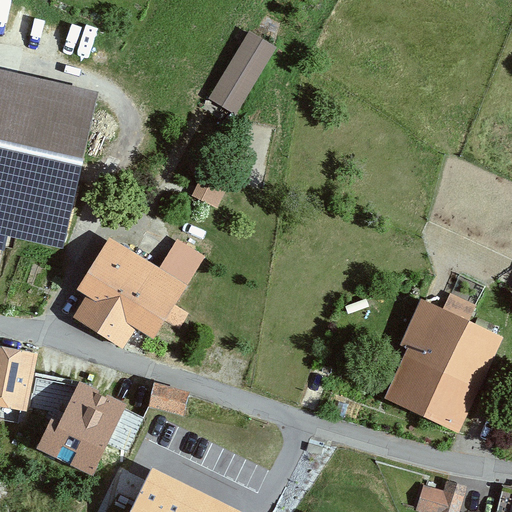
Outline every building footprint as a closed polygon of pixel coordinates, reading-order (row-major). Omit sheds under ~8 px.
[(249,31),(209,98),(236,115),(277,48),(249,31)] [(99,91),(0,68),(0,248),(5,250),(8,236),(63,249),(99,91)] [(251,172),(271,173),(272,133),(252,132),(251,172)] [(109,236),(77,288),(86,294),(72,317),(123,349),(136,328),(153,338),(165,321),(179,330),(189,314),(174,304),(205,255),(177,239),(159,267),(109,236)] [(503,335),(421,298),(401,341),(409,345),(384,399),(459,432),(503,335)] [(38,354),(0,346),(0,405),(27,411),(38,354)] [(127,404),(79,380),(59,420),(51,416),(36,446),(92,474),(127,404)] [(149,407),(184,415),(190,390),(155,382),(149,407)] [(128,511),(243,511),(244,511),(150,467),(128,511)] [(443,491),(423,485),(415,511),(418,511),(459,511),(468,486),(446,480),(443,491)]
